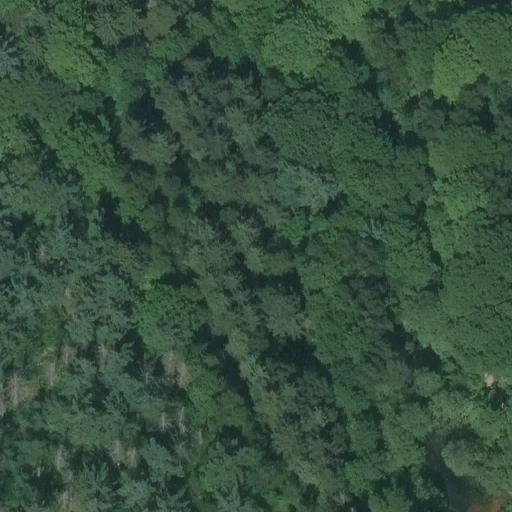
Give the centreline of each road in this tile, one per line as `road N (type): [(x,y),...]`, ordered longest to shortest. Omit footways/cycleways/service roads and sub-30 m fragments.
road 1 (track): [(305,0),(511,438)]
road 2 (track): [(281,0),(0,122)]
